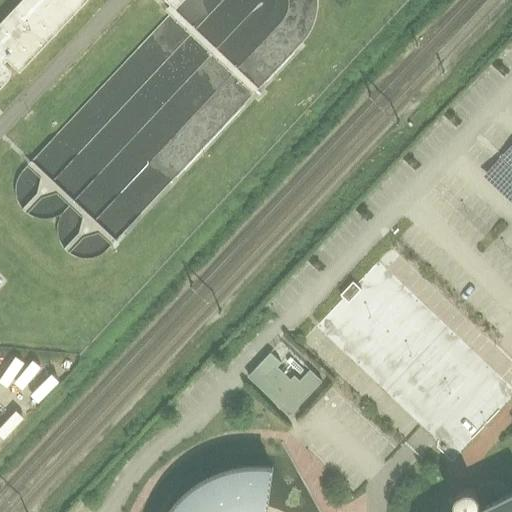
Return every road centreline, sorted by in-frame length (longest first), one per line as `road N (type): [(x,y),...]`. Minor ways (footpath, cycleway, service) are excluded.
road 1 (unclassified): [(511,83),(404,198),(511,304)]
road 2 (unclassified): [(376,511),(373,500),(511,335)]
